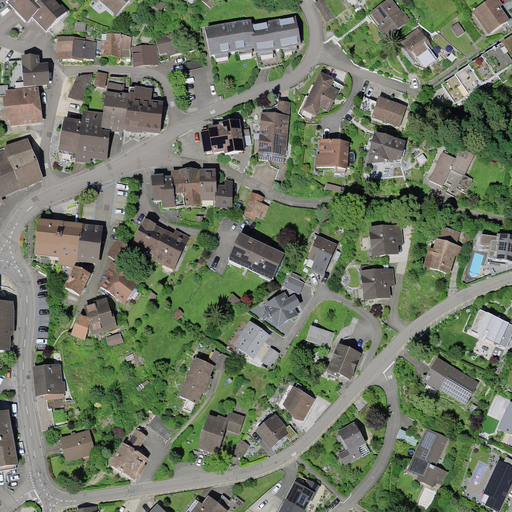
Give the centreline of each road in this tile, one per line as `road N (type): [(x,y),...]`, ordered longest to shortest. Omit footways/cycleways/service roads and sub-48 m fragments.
road 1 (residential): [(146,151),(211,164),(298,201),(427,205),(511,220)]
road 2 (residential): [(51,500),(225,477),(289,455),(380,365)]
road 3 (residential): [(2,252),(23,285),(21,391),(42,488)]
road 4 (residential): [(380,365),(393,415),(378,463),(343,511)]
road 5 (residential): [(380,365),(459,297),(511,277)]
road 6 (residential): [(177,130),(287,82),(313,56)]
road 7 (residential): [(62,67),(152,74),(166,88),(177,130)]
road 8 (unknown): [(108,170),(107,259),(79,317)]
road 9 (unknown): [(146,151),(141,192),(161,223),(227,240)]
road 10 (residential): [(62,67),(45,158),(56,191)]
